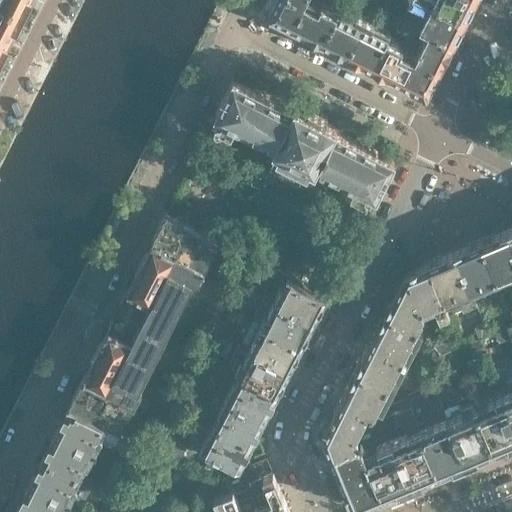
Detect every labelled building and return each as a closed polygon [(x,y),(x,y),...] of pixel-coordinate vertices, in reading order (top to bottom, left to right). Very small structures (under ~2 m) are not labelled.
[(0,0),(0,55),(16,24),(23,10),(2,0),(0,0)] [(2,0),(23,10),(27,0),(2,0)] [(306,1),(305,0),(271,0),(268,8),(270,14),(293,26),(306,1)] [(466,15),(435,0),(410,0),(419,4),(429,7),(421,24),(430,28),(454,40),(466,15)] [(435,0),(466,15),(473,0),(435,0)] [(323,41),(339,11),(325,4),(323,9),(306,1),(293,26),(323,41)] [(348,54),(367,17),(357,12),(354,17),(340,9),(339,11),(323,41),(348,54)] [(373,66),(389,36),(389,34),(374,27),(377,22),(367,17),(348,54),(373,66)] [(429,89),(454,40),(430,28),(416,56),(403,81),(423,91),(428,89),(429,89)] [(403,81),(416,56),(399,48),(401,43),(389,36),(373,66),(403,81)] [(367,145),(335,129),(337,125),(325,119),(327,116),(307,106),(306,107),(305,109),(294,104),(292,107),(233,77),(215,113),(274,143),(272,146),(278,149),(276,154),(277,154),(269,170),(298,185),(306,169),(307,169),(309,165),(315,168),(317,165),(376,194),(394,158),(374,148),(367,145)] [(213,236),(186,222),(166,212),(165,213),(152,239),(153,243),(155,244),(150,253),(148,252),(144,254),(134,274),(134,275),(128,288),(127,289),(126,288),(117,306),(118,307),(166,331),(192,278),(198,281),(201,274),(215,281),(233,246),(213,236)] [(511,239),(506,226),(480,237),(495,273),(506,268),(508,273),(511,271),(511,239)] [(495,273),(480,237),(454,249),(470,289),(486,282),(484,277),(495,273)] [(470,289),(454,249),(427,260),(442,295),(453,291),(455,295),(470,289)] [(448,310),(442,295),(427,260),(406,268),(421,304),(434,299),(440,313),(448,310)] [(421,304),(406,268),(405,269),(385,308),(417,324),(421,315),(420,313),(423,307),(421,304)] [(314,316),(326,293),(290,275),(285,286),(281,283),(274,296),(314,316)] [(302,340),(314,316),(274,296),(266,312),(271,314),(267,322),(302,340)] [(482,315),(477,305),(470,308),(474,319),(482,315)] [(138,385),(166,331),(118,307),(117,308),(108,326),(108,327),(102,340),(100,341),(90,360),(90,361),(92,365),(94,366),(89,375),(87,374),(83,375),(82,375),(69,401),(69,403),(102,420),(120,429),(141,386),(138,385)] [(402,354),(417,324),(385,308),(370,338),(402,354)] [(302,340),(267,322),(254,316),(242,339),(250,343),(290,363),(302,340)] [(484,349),(511,337),(506,326),(479,337),(484,349)] [(463,344),(458,332),(444,338),(452,349),(463,344)] [(456,360),(484,349),(479,337),(463,344),(452,349),(451,349),(456,360)] [(387,384),(402,354),(370,338),(355,368),(387,384)] [(277,389),(290,363),(250,343),(243,358),(247,360),(242,371),(244,372),(277,389)] [(441,353),(434,344),(427,359),(441,353)] [(428,372),(456,360),(451,349),(441,353),(427,359),(423,361),(428,372)] [(376,405),(387,384),(355,368),(341,397),(365,409),(376,405)] [(265,414),(277,389),(244,372),(238,383),(233,380),(226,394),(265,414)] [(445,413),(439,398),(432,381),(405,393),(410,404),(413,413),(422,434),(438,472),(465,460),(447,416),(445,413)] [(511,389),(502,393),(511,416),(511,389)] [(511,440),(511,416),(502,393),(489,399),(492,405),(477,411),(493,449),(511,440)] [(252,438),(265,414),(226,394),(218,408),(224,410),(218,421),(252,438)] [(453,409),(447,394),(439,398),(445,413),(453,409)] [(355,429),(365,409),(341,397),(322,434),(329,452),(359,439),(355,429)] [(102,420),(69,403),(56,428),(95,448),(102,433),(97,430),(102,420)] [(413,413),(410,404),(392,412),(396,421),(413,413)] [(493,449),(477,411),(464,416),(462,410),(447,416),(465,460),(493,449)] [(396,421),(392,412),(375,419),(376,420),(379,428),(396,421)] [(379,428),(376,420),(369,433),(379,428)] [(239,464),(252,438),(218,421),(213,432),(207,429),(200,444),(239,464)] [(89,460),(95,448),(56,428),(43,453),(76,470),(80,472),(90,471),(94,463),(89,460)] [(438,472),(422,434),(408,440),(406,433),(391,439),(410,484),(438,472)] [(382,495),(367,457),(360,439),(359,439),(329,452),(350,502),(351,502),(358,505),(382,495)] [(410,484),(391,439),(377,445),(380,452),(367,457),(382,495),(410,484)] [(71,480),(76,470),(43,453),(31,478),(70,498),(77,483),(71,480)] [(290,511),(273,471),(248,481),(259,506),(261,511),(290,511)] [(61,511),(62,511),(70,498),(31,478),(18,504),(34,511),(55,511),(56,510),(61,511)] [(261,511),(259,506),(248,511),(241,507),(229,479),(220,483),(232,511),(261,511)] [(232,511),(220,483),(219,481),(210,485),(220,511),(232,511)]
